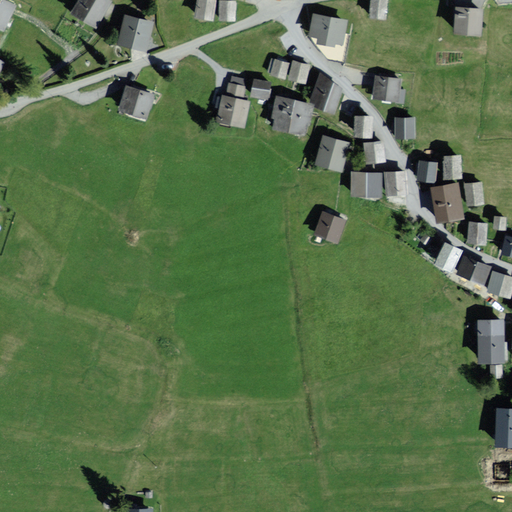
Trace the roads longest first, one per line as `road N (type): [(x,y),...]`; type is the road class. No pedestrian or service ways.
road 1 (residential): [(511,264),(434,225),(368,107),(275,11)]
road 2 (residential): [(0,104),(275,11)]
